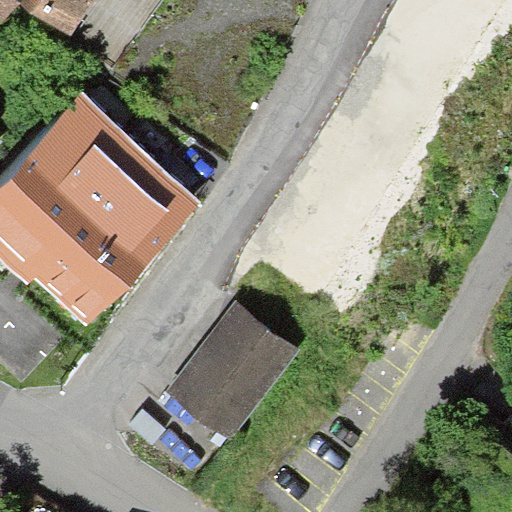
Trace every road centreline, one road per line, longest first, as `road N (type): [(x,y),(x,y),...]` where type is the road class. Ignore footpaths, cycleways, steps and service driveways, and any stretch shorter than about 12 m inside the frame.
road 1 (residential): [(341,0),(258,169),(48,450)]
road 2 (residential): [(332,511),(511,211)]
